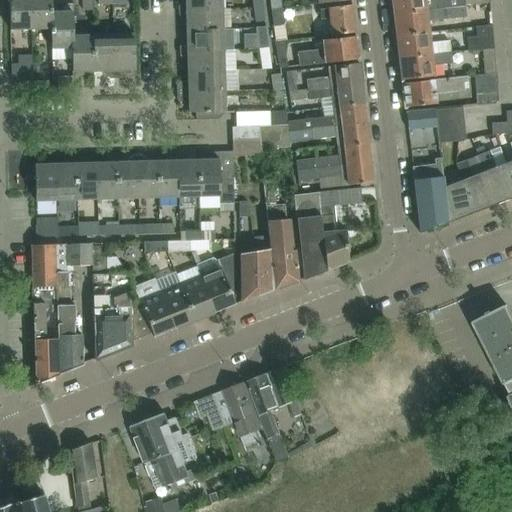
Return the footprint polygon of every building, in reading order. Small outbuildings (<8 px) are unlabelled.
[(29,29),(27,0),(8,0),(9,29),(29,29)] [(27,0),(29,29),(49,28),(51,12),(50,0),(27,0)] [(91,10),(90,0),(81,0),(82,10),(91,10)] [(221,9),(220,0),(182,0),(177,6),(177,10),(221,9)] [(391,0),(393,14),(455,7),(462,6),(461,0),(446,0),(443,0),(391,0)] [(72,36),(71,4),(66,4),(58,12),(51,12),(49,28),(50,48),(70,48),(72,36)] [(329,18),(331,35),(354,33),(351,4),(319,8),(321,19),(329,18)] [(462,6),(455,7),(393,14),(396,36),(427,32),(426,21),(464,16),(462,6)] [(264,21),(262,7),(253,8),(254,22),(264,21)] [(286,41),(282,8),(270,10),(274,42),(283,41),(286,41)] [(221,29),(221,9),(177,10),(177,14),(185,22),(185,31),(221,29)] [(492,36),(491,26),(475,27),(476,37),(492,36)] [(222,51),(221,29),(185,31),(186,38),(178,47),(178,51),(222,51)] [(429,43),(427,32),(396,36),(398,58),(449,52),(448,41),(429,43)] [(267,47),(265,33),(256,34),(258,49),(267,47)] [(134,70),(133,34),(112,35),(114,78),(117,78),(125,70),(134,70)] [(93,71),(92,35),(72,36),(70,48),(71,80),(76,79),(84,71),(93,71)] [(114,78),(112,35),(92,35),(93,71),(100,71),(109,79),(114,78)] [(297,52),(298,66),(357,59),(355,36),(321,40),(322,49),(297,52)] [(286,68),(283,41),(274,42),(278,69),(286,68)] [(269,61),(267,47),(258,49),(260,63),(269,61)] [(493,48),(481,49),(483,74),(495,73),(493,48)] [(222,70),(222,51),(178,51),(178,55),(186,63),(187,71),(222,70)] [(450,63),(449,52),(398,58),(401,80),(432,76),(431,65),(450,63)] [(358,63),(327,67),(328,77),(306,80),(307,90),(360,83),(358,63)] [(223,91),(222,70),(187,71),(187,81),(178,81),(175,84),(175,92),(223,91)] [(296,92),(293,70),(284,71),(288,93),(296,92)] [(46,71),(31,72),(31,81),(46,80),(46,71)] [(31,81),(31,72),(17,72),(17,81),(31,81)] [(281,88),(279,73),(270,75),(272,89),(281,88)] [(497,92),(495,73),(483,74),(475,75),(477,94),(478,104),(498,102),(497,92)] [(71,76),(57,76),(57,87),(71,87),(71,76)] [(401,84),(404,107),(436,104),(435,94),(464,91),(463,82),(467,82),(466,76),(401,84)] [(235,92),(262,91),(262,79),(235,80),(235,92)] [(363,103),(360,83),(307,90),(296,92),(288,93),(289,101),(307,99),(308,100),(330,98),(332,107),(363,103)] [(283,102),(281,88),(272,89),(274,103),(283,102)] [(224,112),(223,91),(175,92),(176,99),(178,102),(187,102),(188,112),(195,112),(195,120),(217,119),(224,112)] [(365,123),(363,103),(332,107),(333,116),(287,121),(288,132),(296,131),(311,129),(365,123)] [(462,117),(461,105),(434,108),(435,120),(462,117)] [(436,132),(436,130),(435,120),(434,108),(405,111),(407,136),(436,132)] [(235,112),(235,127),(259,126),(269,126),(269,111),(235,112)] [(463,127),(462,117),(435,120),(436,130),(463,127)] [(511,133),(511,122),(505,123),(490,124),(491,135),(511,133)] [(367,142),(365,123),(311,129),(312,139),(335,136),(336,146),(367,142)] [(289,148),(287,125),(259,127),(259,150),(289,148)] [(259,155),(259,150),(259,127),(259,126),(235,127),(230,127),(231,156),(259,155)] [(464,139),(463,127),(436,130),(436,132),(437,141),(464,139)] [(370,162),(367,142),(336,146),(337,156),(296,160),(297,171),(316,168),(370,162)] [(511,181),(505,163),(495,167),(488,150),(476,155),(495,204),(511,197),(511,181)] [(205,160),(198,160),(199,196),(199,204),(219,203),(219,211),(233,211),(232,169),(218,169),(218,152),(213,152),(205,160)] [(178,196),(177,153),(172,153),(164,161),(157,161),(158,197),(178,196)] [(199,196),(198,160),(189,160),(181,153),(177,153),(178,196),(199,196)] [(138,198),(136,154),(131,154),(123,162),(116,162),(116,198),(138,198)] [(158,197),(157,161),(148,161),(140,154),(136,154),(138,198),(158,197)] [(97,199),(95,155),(91,155),(83,163),(75,164),(76,199),(97,199)] [(116,198),(116,162),(108,163),(99,155),(95,155),(97,199),(116,198)] [(495,204),(476,155),(465,160),(471,176),(461,180),(474,213),(474,212),(495,204)] [(54,200),(54,156),(50,156),(42,165),(33,165),(34,201),(54,200)] [(76,199),(75,164),(67,164),(58,156),(54,156),(54,200),(76,199)] [(447,223),(443,187),(439,159),(433,160),(434,165),(411,168),(419,233),(447,223)] [(372,182),(370,162),(316,168),(297,171),(298,181),(340,176),(341,186),(372,182)] [(297,281),(294,251),(293,241),(289,242),(287,218),(285,217),(285,219),(284,219),(283,204),(274,205),(272,180),(262,181),(266,217),(265,217),(267,237),(273,289),(297,281)] [(474,213),(461,180),(443,187),(447,223),(473,213),(474,213)] [(359,188),(317,193),(325,270),(348,261),(348,257),(344,230),(335,231),(333,206),(361,202),(359,188)] [(325,270),(317,193),(292,195),(294,211),(290,212),(293,241),(294,251),(298,250),(301,279),(325,270)] [(247,201),(238,201),(239,219),(249,219),(247,201)] [(56,236),(56,217),(35,218),(35,237),(56,236)] [(91,235),(90,222),(77,223),(77,227),(77,236),(91,235)] [(159,233),(159,224),(144,225),(144,234),(159,233)] [(172,224),(159,224),(159,233),(173,233),(172,224)] [(118,234),(118,225),(103,226),(103,235),(118,234)] [(132,225),(118,225),(118,234),(132,234),(132,225)] [(77,236),(77,227),(62,227),(62,236),(77,236)] [(200,240),(200,231),(184,232),(185,241),(189,240),(200,240)] [(214,240),(213,231),(200,231),(200,240),(214,240)] [(239,301),(273,289),(267,237),(252,238),(253,247),(249,247),(249,252),(239,254),(239,301)] [(189,251),(189,240),(185,241),(166,241),(167,252),(189,251)] [(167,252),(166,241),(143,242),(143,252),(167,252)] [(91,264),(90,243),(30,245),(31,287),(55,286),(69,285),(68,265),(91,264)] [(234,298),(233,253),(216,260),(212,257),(195,264),(199,275),(214,312),(234,304),(232,299),(234,298)] [(131,341),(131,302),(130,303),(129,275),(109,275),(109,285),(102,285),(102,274),(91,275),(92,325),(96,325),(97,359),(131,345),(131,341)] [(214,312),(199,275),(179,283),(193,320),(214,312)] [(173,328),(159,291),(154,280),(134,288),(138,300),(131,302),(131,341),(151,333),(153,337),(173,328)] [(193,320),(179,283),(159,291),(173,328),(193,320)] [(82,363),(82,362),(81,335),(73,335),(73,322),(74,319),(74,301),(70,301),(69,285),(55,286),(55,297),(56,338),(58,375),(82,365),(82,363)] [(58,375),(56,338),(44,338),(43,303),(32,303),(34,384),(58,375)] [(511,320),(506,307),(507,307),(506,306),(491,313),(491,312),(487,313),(488,315),(473,322),(474,324),(475,324),(504,382),(511,396),(510,397),(509,396),(507,397),(511,409),(511,412),(511,413),(511,415),(511,320)] [(284,367),(246,382),(268,439),(279,435),(270,411),(297,401),(284,367)] [(255,416),(243,384),(213,396),(225,427),(235,423),(242,442),(244,447),(257,443),(252,431),(260,428),(255,416)] [(225,427),(213,396),(193,403),(200,420),(207,417),(213,432),(225,427)] [(183,436),(176,418),(168,421),(165,414),(152,419),(176,483),(177,486),(199,478),(195,469),(186,472),(183,462),(196,457),(187,434),(183,436)] [(176,483),(152,419),(131,426),(145,464),(146,464),(151,477),(158,474),(163,488),(176,483)] [(411,511),(460,492),(438,441),(403,456),(400,448),(365,462),(364,460),(240,511),(411,511)] [(90,442),(67,451),(76,506),(88,504),(85,479),(95,477),(90,442)] [(18,501),(20,511),(47,511),(43,494),(18,501)] [(20,511),(18,501),(0,506),(0,511),(20,511)]
